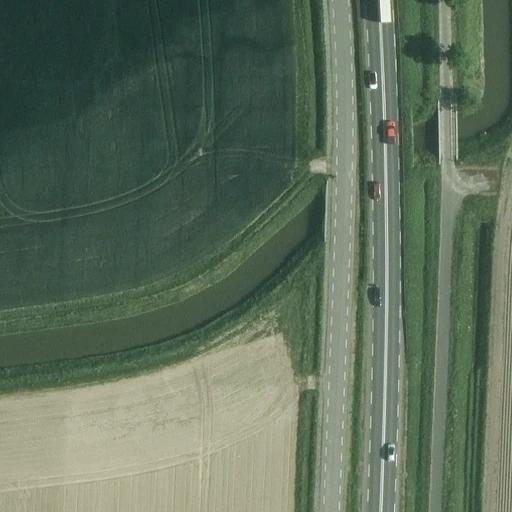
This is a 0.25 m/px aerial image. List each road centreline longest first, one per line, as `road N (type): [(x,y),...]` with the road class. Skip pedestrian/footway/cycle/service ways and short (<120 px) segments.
road 1 (unclassified): [(331,511),(345,118),(339,0)]
road 2 (primary): [(379,511),(385,305),(374,0)]
road 3 (unclassified): [(432,511),(447,165)]
